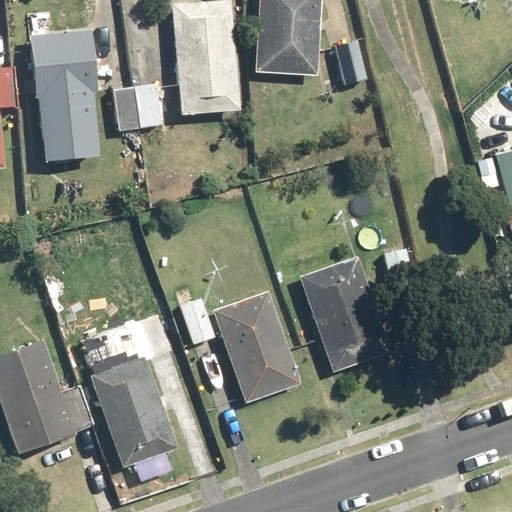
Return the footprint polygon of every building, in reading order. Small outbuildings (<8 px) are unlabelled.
[(202,0),(174,2),(180,103),(238,99),(232,0),(202,0)] [(265,0),(261,68),(320,71),(323,0),(265,0)] [(37,38),(43,158),(98,156),(93,35),(37,38)] [(358,43),(334,47),(341,87),(365,82),(358,43)] [(153,79),(110,87),(119,130),(161,122),(153,79)] [(0,164),(9,163),(0,82),(0,164)] [(511,155),(497,158),(505,202),(511,200),(511,155)] [(408,247),(384,252),(391,291),(416,286),(408,247)] [(367,262),(302,285),(333,369),(398,345),(367,262)] [(265,297),(212,314),(243,407),(295,390),(265,297)] [(199,300),(177,308),(190,344),(213,335),(199,300)] [(161,308),(138,318),(156,361),(179,351),(161,308)] [(0,355),(0,387),(14,447),(72,433),(51,344),(0,355)] [(179,449),(146,358),(93,377),(126,468),(179,449)]
